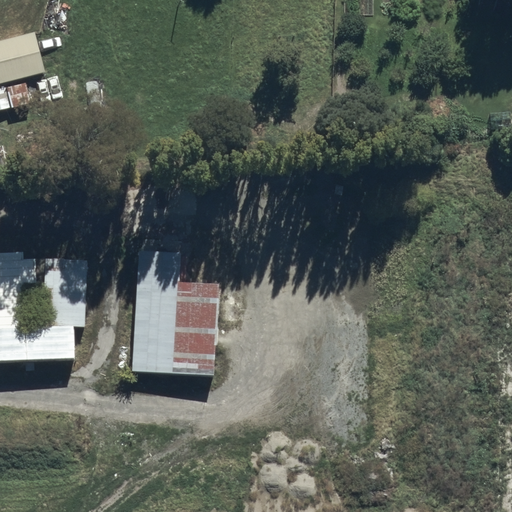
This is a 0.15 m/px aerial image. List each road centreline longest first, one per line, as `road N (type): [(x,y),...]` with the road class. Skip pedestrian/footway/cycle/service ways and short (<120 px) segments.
road 1 (residential): [(202,433),(511,438)]
road 2 (residential): [(0,441),(202,433)]
